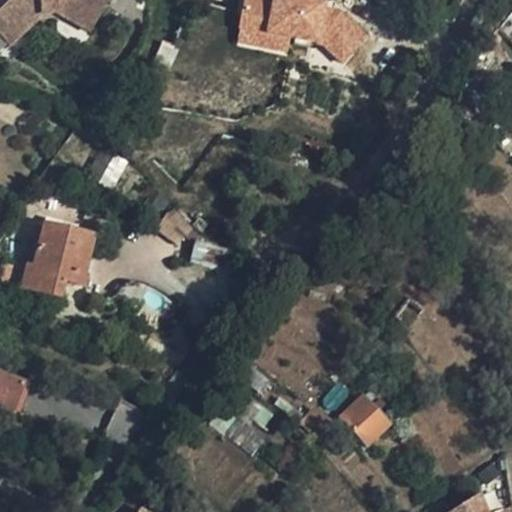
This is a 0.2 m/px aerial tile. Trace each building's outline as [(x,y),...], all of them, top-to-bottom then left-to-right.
[(8,0),(0,8),(0,21),(16,38),(40,15),(60,16),(85,43),(112,18),(95,0),(8,0)] [(312,0),(243,0),(234,44),(289,55),(291,44),(357,57),(366,11),(312,0)] [(185,231),(165,219),(156,230),(177,242),(185,231)] [(63,283),(81,286),(92,238),(43,227),(32,269),(25,267),(20,290),(59,298),(63,283)] [(392,291),(382,304),(396,316),(407,302),(392,291)] [(407,302),(396,316),(393,319),(399,323),(408,331),(421,314),(407,302)] [(268,386),(249,370),(239,381),(260,396),(268,386)] [(0,407),(14,412),(24,387),(0,377),(0,407)] [(389,425),(362,398),(340,419),(366,446),(389,425)] [(0,425),(7,429),(14,412),(0,407),(0,425)] [(55,428),(30,421),(23,445),(48,452),(55,428)] [(474,511),(470,501),(450,511),(474,511)]
